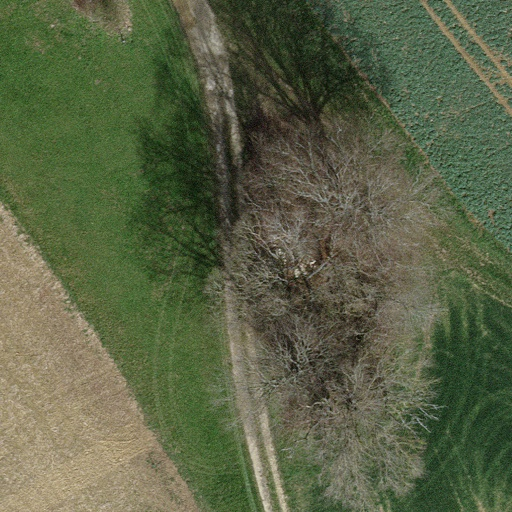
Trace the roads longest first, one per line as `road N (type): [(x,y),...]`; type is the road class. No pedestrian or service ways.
road 1 (track): [(276,511),(189,8)]
road 2 (track): [(511,295),(189,8)]
